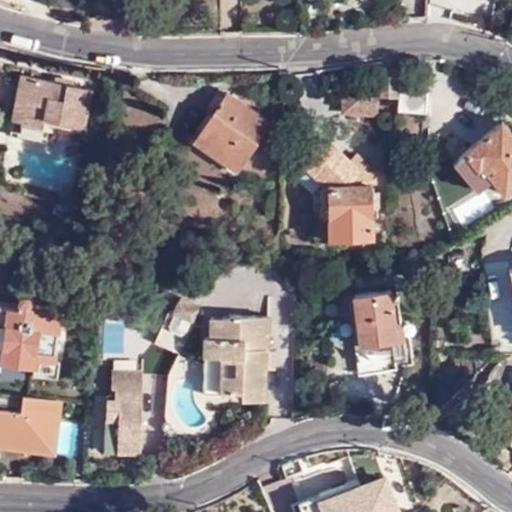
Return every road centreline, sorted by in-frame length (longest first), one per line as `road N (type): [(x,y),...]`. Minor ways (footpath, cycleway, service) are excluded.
road 1 (residential): [(511,506),(420,447),(353,430),(284,437),(190,489),(100,500),(0,497)]
road 2 (residential): [(0,26),(53,44),(173,53),(456,43),(511,70)]
